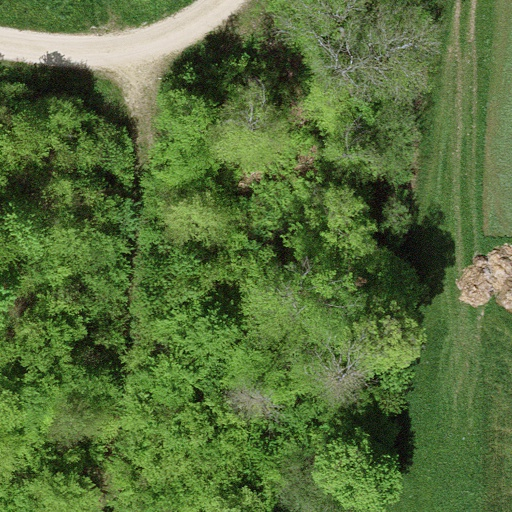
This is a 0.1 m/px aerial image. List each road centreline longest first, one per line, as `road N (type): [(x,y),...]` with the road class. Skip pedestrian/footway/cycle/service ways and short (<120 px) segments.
road 1 (track): [(465,0),(448,137),(427,511)]
road 2 (track): [(145,49),(136,278),(114,511)]
road 3 (track): [(0,39),(140,60),(145,49)]
